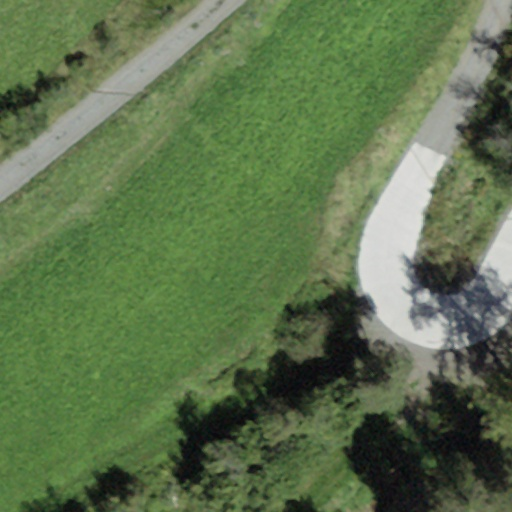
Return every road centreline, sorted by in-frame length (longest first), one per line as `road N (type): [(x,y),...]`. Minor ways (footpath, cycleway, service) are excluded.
road 1 (track): [(511,29),(413,231),(438,289),(504,288),(511,276)]
road 2 (track): [(0,188),(230,0)]
